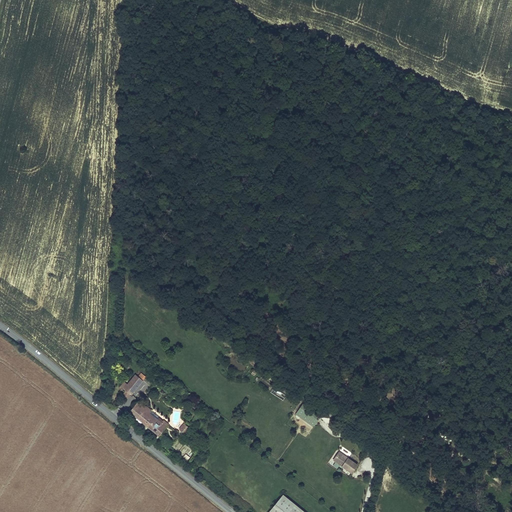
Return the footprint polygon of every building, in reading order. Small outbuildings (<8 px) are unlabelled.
[(138,372),(126,387),(134,393),(145,378),(138,372)] [(271,392),(275,388),(261,377),(258,382),(271,392)] [(154,409),(141,399),(132,409),(163,433),(171,422),(166,418),(164,421),(163,423),(150,413),(152,411),(154,409)] [(320,416),(309,408),(304,416),(315,424),(320,416)] [(152,411),(150,413),(163,423),(164,421),(152,411)] [(315,424),(304,416),(303,417),(314,425),(315,424)] [(192,422),(187,418),(183,423),(188,427),(192,422)] [(348,458),(339,452),(333,460),(342,466),(348,458)] [(357,465),(348,458),(342,466),(351,473),(357,465)] [(306,511),(286,495),(271,511),(306,511)]
